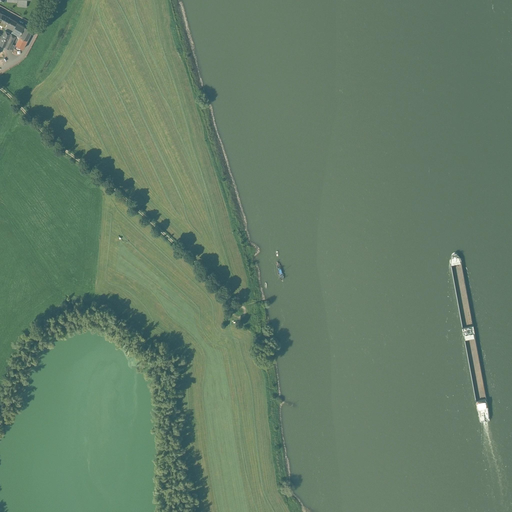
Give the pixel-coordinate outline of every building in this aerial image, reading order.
[(2,14),(0,18),(0,24),(5,27),(10,18),(2,14)] [(5,27),(12,31),(17,22),(10,18),(5,27)] [(17,22),(12,31),(14,32),(19,34),(19,35),(24,26),(17,22)] [(32,30),(25,26),(20,35),(27,39),(32,30)] [(11,33),(5,30),(0,42),(0,44),(5,46),(11,33)] [(11,33),(5,46),(9,48),(12,43),(13,41),(16,36),(13,34),(11,33)] [(27,39),(20,35),(18,40),(15,44),(23,48),(27,39)]
